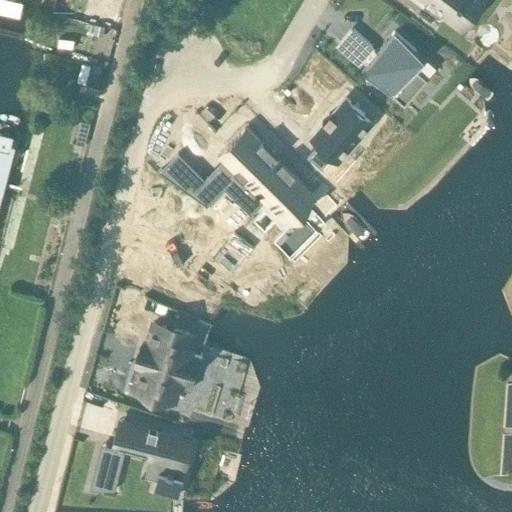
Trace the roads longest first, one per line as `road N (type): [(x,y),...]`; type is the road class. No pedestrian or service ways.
road 1 (residential): [(37,511),(151,104),(273,73),(319,0)]
road 2 (residential): [(134,0),(1,511)]
